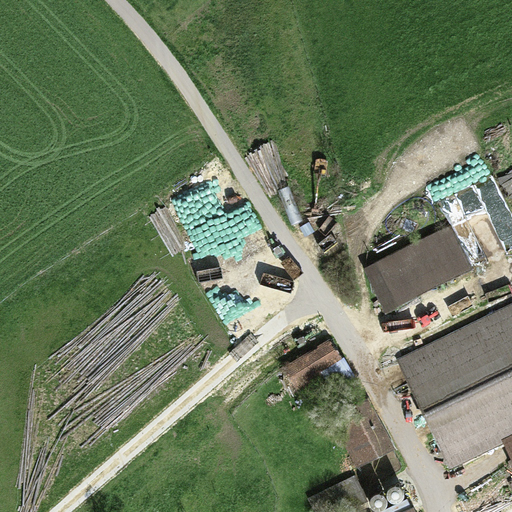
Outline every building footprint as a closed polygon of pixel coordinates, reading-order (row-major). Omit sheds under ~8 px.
[(448,228),(371,264),(389,304),(466,268),(448,228)] [(511,308),(400,361),(447,460),(511,429),(511,308)] [(332,341),(304,358),(318,380),(345,363),(332,341)] [(361,403),(331,418),(355,464),(385,448),(361,403)] [(347,478),(307,500),(314,511),(336,511),(359,500),(347,478)]
